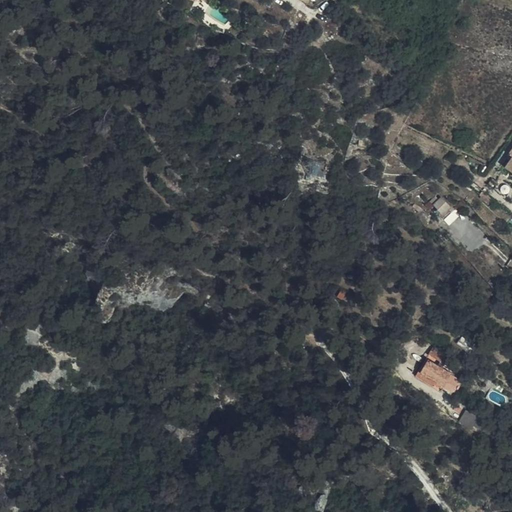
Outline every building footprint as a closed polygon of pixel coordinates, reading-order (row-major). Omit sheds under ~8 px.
[(442,196),(434,203),(443,212),(451,205),(442,196)] [(480,351),(463,336),(457,343),(482,365),(487,359),(480,351)] [(445,356),(432,348),(428,354),(449,367),(444,358),(445,356)] [(436,381),(434,383),(442,389),(451,373),(426,358),(419,371),(436,381)] [(419,371),(416,376),(433,386),(434,383),(436,381),(419,371)] [(460,420),(472,428),(474,425),(492,436),(494,437),(496,434),(498,429),(466,410),(460,420)] [(494,437),(492,436),(489,441),(497,446),(501,437),(496,434),(494,437)]
